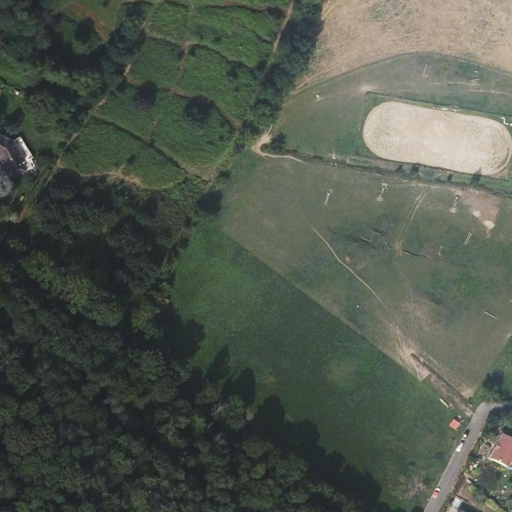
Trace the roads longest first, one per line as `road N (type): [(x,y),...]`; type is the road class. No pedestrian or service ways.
road 1 (residential): [(0,268),(195,379),(356,511)]
road 2 (residential): [(511,413),(488,406),(428,511)]
